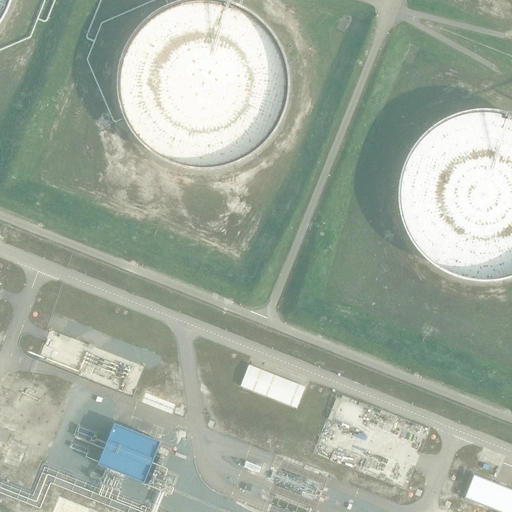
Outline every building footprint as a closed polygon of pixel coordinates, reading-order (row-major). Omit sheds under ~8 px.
[(222,3),(196,1),(170,7),(147,21),(130,41),(120,66),(118,92),(124,117),(138,140),(158,158),(183,168),(209,171),(236,164),(258,150),(276,130),(286,105),(288,79),(282,53),(268,30),(247,13),(222,3)] [(511,118),(493,112),(464,113),(437,124),(415,144),(401,169),(397,198),(402,226),(417,251),(439,270),(466,280),(495,281),(511,275),(511,118)] [(295,408),(304,387),(249,365),(240,387),(295,408)] [(365,413),(368,403),(336,394),(329,419),(345,423),(349,409),(365,413)] [(113,424),(97,465),(143,483),(160,442),(113,424)] [(245,459),(243,465),(258,471),(260,465),(245,459)] [(511,511),(511,491),(502,488),(473,477),(464,500),(496,511),(511,511)]
